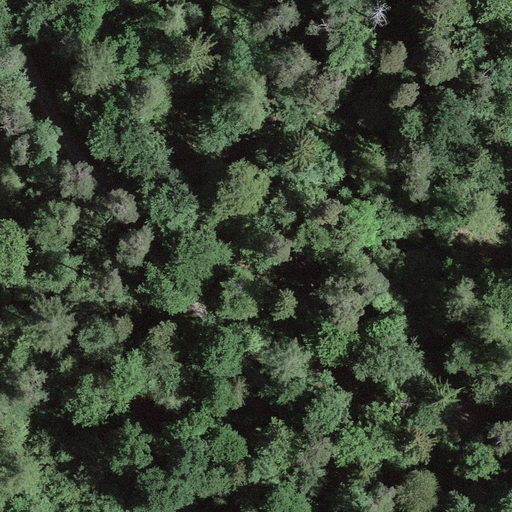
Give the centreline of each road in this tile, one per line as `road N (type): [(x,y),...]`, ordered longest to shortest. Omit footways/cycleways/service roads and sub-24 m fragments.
road 1 (track): [(4,0),(46,108),(92,175),(364,511)]
road 2 (track): [(92,175),(135,184),(175,173),(511,21)]
